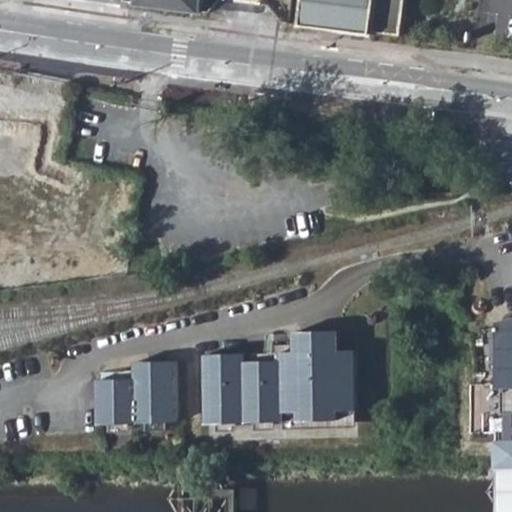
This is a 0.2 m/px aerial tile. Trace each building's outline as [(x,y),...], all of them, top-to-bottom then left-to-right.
[(138,0),(138,6),(202,15),(204,0),(138,0)] [(304,0),(300,27),(371,36),(371,34),(398,38),(404,0),(304,0)] [(511,322),(503,326),(504,414),(511,413),(511,322)] [(210,423),(288,420),(287,411),(359,408),(357,351),(343,351),(343,331),(298,333),(298,353),(284,353),(284,361),(248,362),(248,354),(208,355),(210,423)] [(139,376),(103,376),(102,420),(182,421),(183,358),(139,358),(139,376)] [(287,411),(288,420),(359,418),(359,408),(287,411)]
